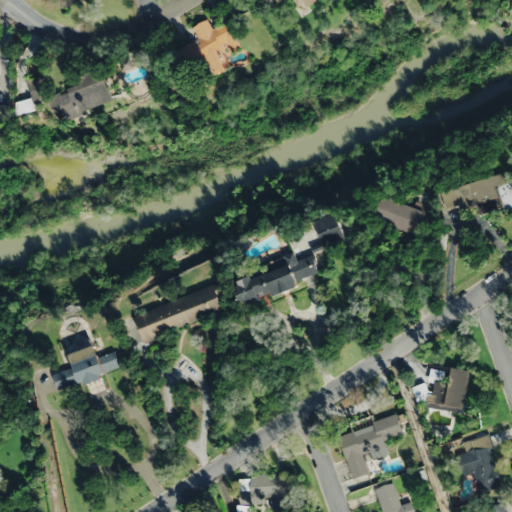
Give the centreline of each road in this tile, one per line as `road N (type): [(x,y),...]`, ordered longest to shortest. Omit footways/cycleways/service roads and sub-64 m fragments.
road 1 (residential): [(145,511),(511,269)]
road 2 (residential): [(7,0),(56,32),(97,39),(181,0)]
